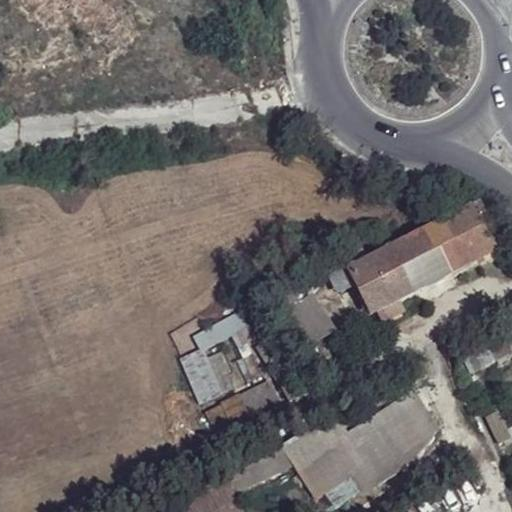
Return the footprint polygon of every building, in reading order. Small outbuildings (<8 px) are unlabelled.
[(501,251),(477,207),(367,263),(349,272),(372,316),(395,304),(501,251)] [(349,272),(367,263),(357,243),(329,258),(339,277),(349,272)] [(395,304),(372,316),(377,327),(401,315),(395,304)] [(177,358),(199,406),(241,388),(223,346),(228,343),(232,352),(261,339),(247,310),(193,334),(199,348),(177,358)] [(328,381),(317,359),(304,365),(315,386),(328,381)] [(279,402),(301,390),(292,373),(270,385),(279,402)] [(242,421),(273,404),(260,379),(228,395),(242,421)] [(344,498),(445,442),(417,391),(345,429),(339,418),(228,477),(239,496),(293,467),(313,503),(339,489),(344,498)] [(179,511),(241,511),(228,482),(176,505),(179,511)]
